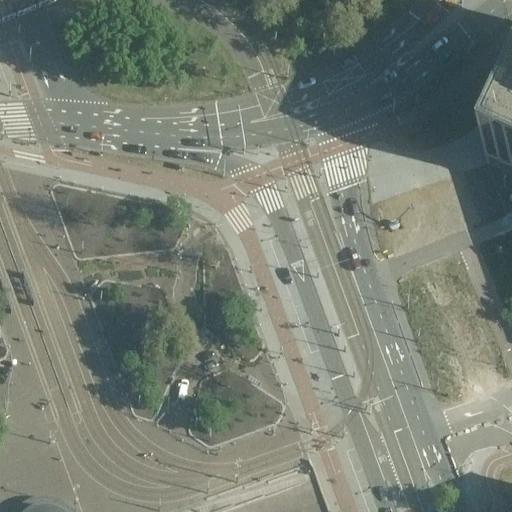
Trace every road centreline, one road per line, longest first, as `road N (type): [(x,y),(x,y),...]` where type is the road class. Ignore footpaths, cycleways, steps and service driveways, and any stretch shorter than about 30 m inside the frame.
road 1 (secondary): [(82,123),(237,169),(264,190),(387,511)]
road 2 (secondary): [(458,511),(437,478),(359,260),(333,149),(337,114)]
road 3 (secondary): [(337,114),(411,76),(506,0)]
road 4 (secondary): [(219,122),(352,68)]
road 5 (secondary): [(82,123),(219,122)]
road 6 (secondary): [(28,0),(62,100),(82,123)]
road 7 (secondary): [(219,122),(282,131),(337,114)]
